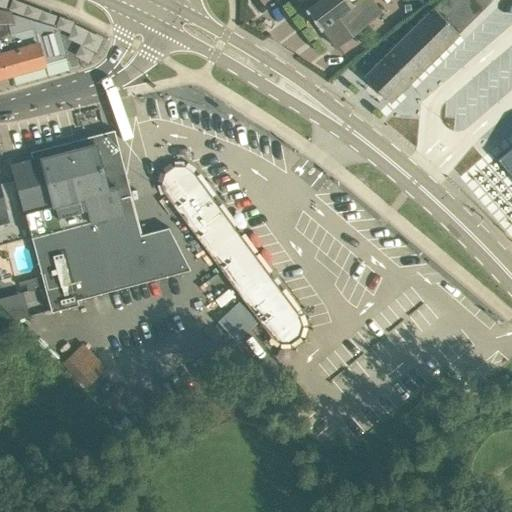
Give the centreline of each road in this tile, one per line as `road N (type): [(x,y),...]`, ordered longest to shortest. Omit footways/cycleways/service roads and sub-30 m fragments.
road 1 (secondary): [(511,280),(469,232),(341,122)]
road 2 (secondary): [(341,122),(290,75),(177,11)]
road 3 (secondary): [(166,32),(341,122)]
